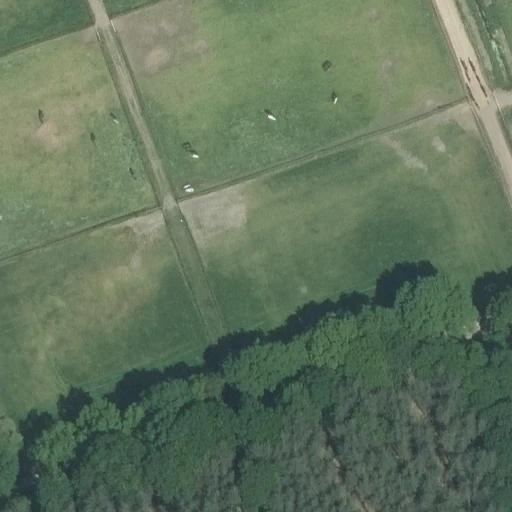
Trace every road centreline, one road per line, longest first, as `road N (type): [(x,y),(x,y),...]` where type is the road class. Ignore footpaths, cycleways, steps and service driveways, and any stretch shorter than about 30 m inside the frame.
road 1 (track): [(511,324),(0,505)]
road 2 (unknown): [(448,0),(511,164)]
